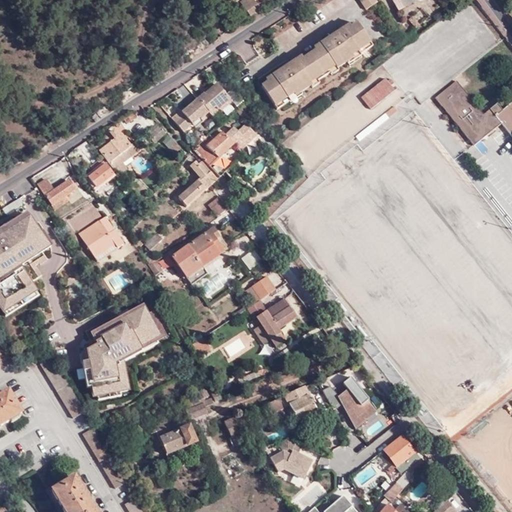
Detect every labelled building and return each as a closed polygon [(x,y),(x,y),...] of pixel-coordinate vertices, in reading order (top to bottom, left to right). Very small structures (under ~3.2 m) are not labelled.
[(232,0),(227,3),(234,7),(240,3),(250,18),(257,13),(255,11),(257,9),(251,0),(232,0)] [(377,3),(375,0),(360,0),(366,10),(377,3)] [(394,0),(399,10),(417,0),(394,0)] [(419,25),(412,17),(408,21),(415,29),(419,25)] [(274,78),(267,83),(262,86),(275,106),(293,94),(295,97),(311,86),(310,83),(334,67),(337,70),(353,59),(352,57),(358,53),(360,55),(372,47),(357,24),(351,28),(345,32),(347,34),(340,39),(339,37),(330,43),(329,42),(316,51),(310,54),(303,59),(290,68),(281,75),(282,77),(276,81),(274,78)] [(345,32),(351,28),(349,25),(337,33),(339,37),(340,39),(347,34),(345,32)] [(316,51),(329,42),(327,40),(314,48),(316,51)] [(288,65),(290,68),(303,59),(301,57),(288,65)] [(266,80),(267,83),(274,78),(276,81),(282,77),(281,75),(279,72),(266,80)] [(387,75),(360,96),(370,109),(397,88),(387,75)] [(484,115),(457,82),(436,98),(474,146),(501,125),(511,138),(511,104),(502,112),(497,105),(484,115)] [(172,119),(184,133),(193,125),(199,119),(201,121),(201,120),(209,113),(211,115),(218,110),(221,113),(232,102),(217,84),(205,95),(204,94),(183,112),(181,111),(172,119)] [(242,116),(249,110),(245,107),(239,113),(242,116)] [(214,118),(221,113),(218,110),(211,115),(214,118)] [(251,113),(249,110),(242,116),(244,119),(251,113)] [(199,119),(193,125),(196,129),(203,122),(201,120),(201,121),(199,119)] [(167,133),(160,125),(149,136),(157,143),(167,133)] [(193,150),(210,166),(233,145),(234,146),(240,139),(246,146),(257,137),(246,126),(239,133),(235,129),(226,136),(221,130),(213,137),(210,135),(209,134),(196,147),(193,150)] [(119,136),(115,131),(106,137),(110,143),(107,145),(104,141),(98,146),(119,176),(128,169),(124,163),(141,151),(135,142),(130,145),(122,134),(119,136)] [(240,139),(234,146),(240,152),(246,146),(240,139)] [(184,152),(177,144),(170,149),(177,158),(184,152)] [(106,165),(102,159),(90,167),(95,174),(89,178),(96,188),(114,174),(106,165)] [(217,179),(202,163),(199,165),(196,162),(191,167),(202,181),(199,183),(198,182),(179,198),(185,205),(186,205),(189,206),(206,191),(205,190),(210,186),(217,179)] [(107,192),(119,185),(114,177),(102,184),(107,192)] [(45,197),(54,191),(46,180),(38,186),(45,197)] [(53,207),(67,197),(76,191),(69,180),(54,191),(45,197),(53,207)] [(71,201),(67,197),(53,207),(56,211),(71,201)] [(107,198),(101,201),(104,206),(110,202),(107,198)] [(230,210),(220,198),(209,205),(215,213),(217,211),(221,216),(230,210)] [(29,208),(0,223),(0,307),(3,312),(38,293),(21,262),(50,246),(29,208)] [(235,216),(230,210),(221,216),(226,222),(235,216)] [(109,233),(114,230),(105,217),(80,233),(82,237),(102,224),(109,233)] [(115,230),(114,230),(109,233),(102,224),(82,237),(95,256),(115,243),(118,248),(123,244),(115,230)] [(216,240),(219,239),(212,230),(186,247),(171,257),(185,278),(201,267),(224,252),(216,240)] [(163,240),(158,234),(145,245),(150,250),(163,240)] [(226,250),(219,239),(216,240),(224,252),(226,250)] [(98,261),(118,248),(115,243),(95,256),(98,261)] [(171,257),(186,247),(184,244),(169,253),(171,257)] [(149,264),(153,261),(148,252),(144,255),(149,264)] [(159,272),(153,261),(149,264),(155,275),(159,272)] [(206,275),(201,267),(185,278),(190,285),(206,275)] [(261,300),(276,291),(267,277),(252,287),(261,300)] [(245,292),(254,305),(259,302),(261,300),(252,287),(245,292)] [(284,300),(265,312),(256,318),(260,325),(271,341),(276,348),(287,341),(281,332),(280,333),(278,330),(296,318),(284,300)] [(254,305),(247,310),(253,319),(256,318),(265,312),(259,302),(254,305)] [(260,325),(258,327),(253,330),(264,346),(271,341),(260,325)] [(203,338),(192,346),(201,357),(211,351),(203,338)] [(85,412),(52,358),(41,364),(74,419),(85,412)] [(250,374),(251,379),(264,375),(263,369),(250,374)] [(322,389),(333,408),(342,403),(353,416),(358,413),(362,419),(373,410),(366,400),(368,399),(350,376),(342,383),(347,389),(338,396),(329,385),(322,389)] [(317,414),(305,388),(267,405),(272,417),(268,419),(271,424),(287,416),(284,408),(289,405),(302,431),(310,427),(306,419),(317,414)] [(208,396),(204,389),(195,393),(199,401),(208,396)] [(321,390),(331,409),(333,408),(322,389),(321,390)] [(0,429),(23,415),(9,392),(0,395),(0,429)] [(222,397),(219,392),(213,395),(216,402),(223,399),(222,397)] [(214,405),(212,399),(202,403),(203,405),(187,411),(190,420),(207,414),(205,409),(214,405)] [(371,443),(396,423),(388,413),(363,432),(371,443)] [(248,429),(240,416),(234,419),(242,433),(248,429)] [(181,430),(176,419),(149,430),(153,441),(160,438),(167,455),(197,442),(191,425),(181,430)] [(242,433),(234,419),(224,423),(233,437),(231,439),(236,447),(247,440),(242,433)] [(116,489),(128,483),(104,442),(95,428),(83,436),(116,489)] [(418,457),(412,450),(417,446),(407,434),(403,437),(401,435),(383,449),(394,463),(396,465),(395,466),(399,472),(418,457)] [(249,443),(254,452),(258,450),(261,454),(269,450),(263,440),(258,442),(256,439),(249,443)] [(278,474),(283,471),(304,481),(312,463),(297,456),(302,447),(287,440),(277,446),(282,455),(270,462),(278,474)] [(387,472),(395,466),(396,465),(394,463),(386,470),(387,472)] [(438,472),(433,467),(432,467),(428,471),(433,477),(438,472)] [(386,497),(374,509),(371,505),(369,507),(373,511),(380,511),(387,505),(412,478),(406,472),(397,482),(398,483),(385,496),(386,497)] [(161,487),(168,484),(163,473),(156,476),(161,487)] [(81,489),(75,478),(53,492),(64,511),(94,511),(88,501),(88,498),(82,489),(81,489)] [(308,511),(355,511),(342,496),(323,511),(316,511),(313,508),(308,511)] [(130,511),(146,511),(138,498),(126,505),(130,511)] [(433,511),(456,511),(457,511),(447,500),(433,511)]
